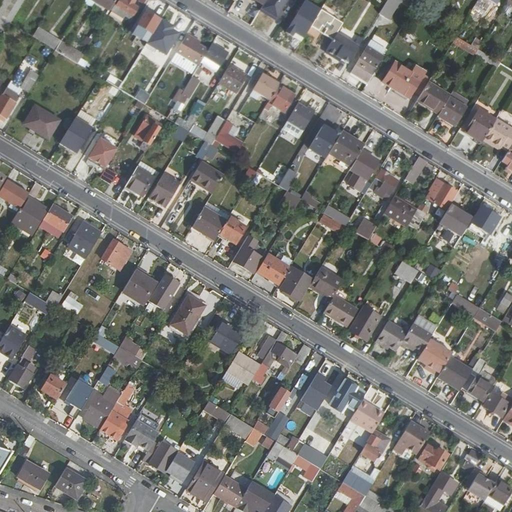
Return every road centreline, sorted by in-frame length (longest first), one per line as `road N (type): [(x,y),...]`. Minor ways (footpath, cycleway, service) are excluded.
road 1 (residential): [(0,145),(511,456)]
road 2 (residential): [(185,0),(511,198)]
road 3 (residential): [(144,491),(0,403)]
